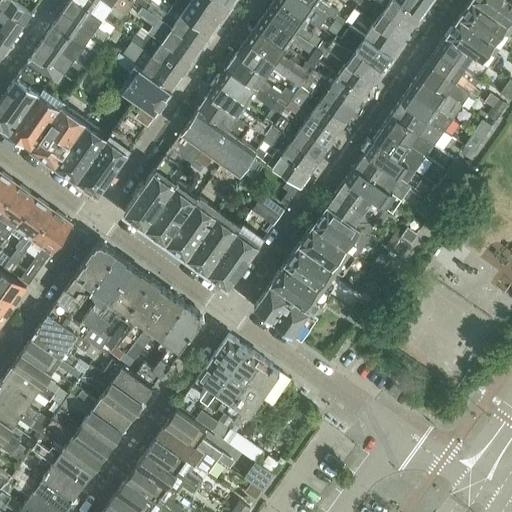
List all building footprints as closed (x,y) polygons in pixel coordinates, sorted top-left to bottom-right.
[(0,8),(0,41),(7,47),(32,12),(15,0),(0,0),(0,1),(0,7),(1,8),(0,8)] [(69,0),(63,9),(93,30),(102,16),(79,0),(69,0)] [(107,9),(121,19),(125,12),(107,0),(79,0),(102,16),(107,9)] [(107,0),(125,12),(133,0),(107,0)] [(176,0),(172,6),(211,33),(221,19),(193,0),(176,0)] [(193,0),(221,19),(230,5),(222,0),(193,0)] [(273,0),(266,10),(310,40),(313,37),(315,33),(311,30),(301,23),(306,17),(281,0),(273,0)] [(281,0),(306,17),(319,26),(326,17),(327,17),(330,13),(311,0),(281,0)] [(311,0),(330,13),(335,16),(338,10),(323,0),(311,0)] [(372,20),(402,41),(411,28),(370,0),(360,0),(359,2),(366,7),(376,14),(372,20)] [(370,0),(411,28),(421,15),(399,0),(386,0),(385,2),(383,0),(370,0)] [(399,0),(421,15),(431,0),(399,0)] [(470,0),(459,16),(495,41),(501,32),(506,35),(511,26),(507,23),(474,0),(470,0)] [(511,0),(474,0),(507,23),(511,16),(511,0)] [(147,9),(201,47),(211,33),(172,6),(168,12),(152,2),(147,9)] [(152,33),(191,61),(201,47),(147,9),(142,5),(137,13),(157,26),(152,33)] [(54,22),(83,43),(93,30),(63,9),(54,22)] [(290,39),(308,52),(314,43),(310,40),(266,10),(256,24),(286,44),(290,39)] [(477,56),(482,59),(488,50),(493,53),(500,44),(495,41),(459,16),(447,33),(477,56)] [(363,34),(393,54),(402,41),(372,20),(363,34)] [(45,36),(74,56),(83,43),(54,22),(45,36)] [(256,24),(247,38),(305,79),(309,73),(313,67),(315,64),(307,59),(302,66),(291,57),(290,59),(281,52),(286,44),(256,24)] [(351,45),(383,68),(393,54),(363,34),(350,24),(340,38),(351,45)] [(131,40),(181,75),(191,61),(152,33),(141,26),(131,40)] [(437,46),(481,77),(489,64),(482,59),(477,56),(447,33),(446,33),(437,46)] [(49,75),(57,80),(74,56),(45,36),(32,53),(47,63),(42,70),(49,75)] [(281,72),(300,86),(305,79),(247,38),(237,51),(267,72),(271,66),(281,73),(281,72)] [(345,60),(374,81),(383,68),(351,45),(348,48),(333,38),(326,47),(345,60)] [(121,53),(172,89),(181,75),(131,40),(121,53)] [(428,59),(477,94),(480,90),(475,86),(481,77),(437,46),(428,59)] [(118,86),(132,96),(155,112),(172,89),(121,53),(119,51),(114,58),(129,70),(118,86)] [(227,65),(285,106),(290,99),(295,92),(286,86),(281,92),(262,79),(267,72),(237,51),(227,65)] [(28,60),(42,70),(47,63),(32,53),(28,60)] [(419,73),(462,103),(468,95),(474,99),(477,94),(428,59),(419,73)] [(0,123),(9,130),(42,84),(49,75),(42,70),(28,60),(0,98),(0,123)] [(345,60),(336,72),(365,94),(374,81),(345,60)] [(267,115),(276,121),(281,112),(285,106),(227,65),(217,79),(247,100),(252,93),(273,107),(267,115)] [(313,67),(309,73),(356,107),(365,94),(336,72),(331,69),(326,76),(313,67)] [(318,99),(347,120),(356,107),(309,73),(305,79),(300,86),(299,86),(312,95),(318,99)] [(410,86),(453,116),(462,103),(419,73),(410,86)] [(250,124),(266,134),(272,125),(276,121),(267,115),(263,121),(242,107),(247,100),(217,79),(207,93),(250,124)] [(511,98),(511,97),(511,80),(510,79),(501,91),(511,98)] [(9,130),(31,146),(64,100),(42,84),(9,130)] [(293,96),(290,99),(338,133),(347,120),(318,99),(311,109),(309,106),(306,103),(312,95),(299,86),(295,92),(293,96)] [(400,99),(444,129),(453,116),(410,86),(400,99)] [(198,107),(241,138),(250,124),(207,93),(198,107)] [(76,178),(95,191),(100,190),(155,112),(132,96),(108,131),(76,178)] [(285,106),(281,112),(287,117),(292,110),(303,118),(299,125),(329,146),(338,133),(290,99),(285,106)] [(391,112),(435,143),(444,129),(400,99),(391,112)] [(31,146),(56,163),(88,117),(64,100),(31,146)] [(221,158),(237,170),(253,147),(241,138),(198,107),(182,130),(203,145),(212,152),(221,158)] [(276,121),(272,125),(282,133),(289,138),(319,159),(329,146),(299,125),(294,131),(293,128),(288,125),(292,120),(287,117),(281,112),(276,121)] [(382,125),(426,156),(435,143),(391,112),(382,125)] [(56,163),(76,178),(108,131),(88,117),(56,163)] [(474,131),(484,138),(492,125),(482,118),(474,131)] [(282,152),(310,172),(319,159),(289,138),(272,125),(266,134),(262,139),(272,146),(277,138),(284,143),(289,143),(282,152)] [(373,138),(416,169),(426,156),(382,125),(373,138)] [(180,152),(192,160),(196,155),(203,145),(182,130),(166,153),(175,160),(180,152)] [(465,143),(475,150),(484,138),(474,131),(465,143)] [(364,151),(407,182),(416,169),(373,138),(364,151)] [(460,152),(468,157),(473,150),(465,144),(460,152)] [(196,155),(202,160),(207,158),(212,152),(203,145),(196,155)] [(254,152),(301,185),(310,172),(282,152),(281,153),(276,149),(272,155),(258,146),(254,152)] [(397,187),(405,193),(411,184),(407,182),(364,151),(354,165),(393,192),(397,187)] [(127,214),(145,227),(175,185),(169,181),(181,164),(175,160),(166,153),(126,209),(127,214)] [(448,171),(456,177),(465,164),(456,157),(446,170),(448,171)] [(385,204),(391,209),(400,196),(393,192),(354,165),(346,177),(385,204)] [(0,210),(18,184),(11,179),(12,177),(3,170),(1,172),(0,171),(0,210)] [(438,184),(447,190),(456,177),(448,171),(438,184)] [(336,190),(375,218),(385,204),(346,177),(336,190)] [(0,234),(7,240),(12,232),(36,197),(29,192),(30,190),(21,183),(19,185),(18,184),(0,210),(0,229),(0,230),(0,234)] [(440,201),(447,190),(437,183),(430,193),(440,201)] [(145,227),(165,242),(195,200),(175,185),(145,227)] [(256,196),(260,191),(254,187),(250,192),(256,196)] [(358,226),(366,231),(375,218),(336,190),(326,204),(358,226)] [(252,208),(273,224),(284,208),(263,193),(252,208)] [(4,266),(10,270),(25,249),(54,209),(47,204),(48,203),(39,196),(37,197),(36,197),(12,232),(20,239),(16,246),(18,247),(4,266)] [(165,242),(186,257),(216,214),(195,200),(165,242)] [(345,246),(353,252),(359,242),(351,236),(358,226),(326,204),(313,223),(345,246)] [(20,277),(29,283),(72,222),(65,217),(66,216),(56,209),(55,210),(54,209),(25,249),(35,255),(20,277)] [(186,257),(207,271),(237,229),(216,214),(186,257)] [(332,265),(340,271),(346,262),(353,252),(345,246),(313,223),(299,242),(332,265)] [(401,237),(410,243),(418,231),(408,224),(400,236),(401,237)] [(207,271),(228,287),(258,244),(237,229),(207,271)] [(392,250),(401,256),(410,243),(401,237),(392,250)] [(71,317),(91,289),(117,252),(102,241),(96,242),(48,311),(66,324),(71,317)] [(317,285),(326,291),(330,285),(322,279),(332,265),(299,242),(285,262),(317,285)] [(385,249),(374,262),(387,272),(397,259),(385,249)] [(83,336),(92,323),(134,264),(117,252),(91,289),(99,295),(84,317),(80,324),(71,317),(66,324),(83,336)] [(270,282),(311,311),(316,305),(308,299),(317,285),(285,262),(270,282)] [(92,323),(102,329),(117,308),(124,313),(151,277),(134,264),(92,323)] [(0,293),(14,304),(27,286),(0,267),(0,293)] [(118,342),(126,348),(168,289),(151,277),(124,313),(133,320),(118,342)] [(254,305),(301,339),(318,316),(311,311),(270,282),(254,305)] [(126,348),(135,354),(151,332),(158,338),(185,301),(168,289),(126,348)] [(0,319),(2,321),(14,304),(0,293),(0,319)] [(136,369),(154,383),(201,317),(200,312),(185,301),(158,338),(136,369)] [(78,346),(94,357),(101,349),(83,336),(66,324),(48,311),(42,321),(78,346)] [(32,335),(84,372),(88,366),(78,359),(80,357),(74,352),(78,346),(42,321),(32,335)] [(199,393),(208,399),(246,345),(229,333),(198,375),(207,382),(199,393)] [(58,363),(79,378),(80,377),(84,372),(32,335),(23,349),(53,370),(58,363)] [(208,399),(225,411),(263,357),(246,345),(208,399)] [(54,391),(66,400),(70,394),(47,378),(53,370),(23,349),(13,362),(54,391)] [(225,411),(242,423),(280,369),(263,357),(225,411)] [(103,372),(142,400),(152,386),(113,358),(103,372)] [(36,391),(49,399),(54,391),(13,362),(3,376),(32,396),(36,391)] [(102,393),(132,414),(142,400),(103,372),(90,363),(88,366),(84,372),(80,377),(87,382),(94,372),(100,376),(98,379),(108,386),(102,393)] [(0,380),(0,394),(46,427),(47,425),(51,420),(27,403),(32,396),(3,376),(0,380)] [(396,396),(402,388),(393,382),(388,391),(396,396)] [(71,391),(122,427),(132,414),(102,393),(98,400),(76,384),(71,391)] [(83,420),(113,441),(122,427),(71,391),(70,394),(66,400),(62,405),(68,409),(73,402),(79,406),(88,413),(83,420)] [(18,417),(41,434),(46,427),(0,394),(0,414),(13,424),(18,417)] [(52,419),(102,455),(113,441),(83,420),(78,428),(69,421),(62,417),(68,409),(62,405),(52,419)] [(166,422),(217,458),(222,452),(201,436),(206,428),(176,407),(166,422)] [(0,435),(16,447),(16,446),(21,440),(9,431),(13,424),(0,414),(0,435)] [(204,423),(213,429),(217,423),(208,416),(204,423)] [(253,440),(220,418),(217,423),(213,429),(245,452),(253,440)] [(63,448),(92,469),(102,455),(52,419),(51,420),(47,425),(69,441),(63,448)] [(156,437),(196,464),(208,472),(217,458),(166,422),(156,437)] [(0,444),(22,460),(27,454),(16,446),(16,447),(0,435),(0,444)] [(146,450),(198,486),(203,479),(191,470),(196,464),(156,437),(146,450)] [(38,451),(82,483),(92,469),(63,448),(58,455),(37,440),(32,447),(38,451)] [(256,460),(264,448),(253,440),(245,452),(256,460)] [(198,486),(146,450),(137,463),(178,492),(183,485),(194,493),(198,486)] [(43,476),(72,497),(82,483),(38,451),(36,454),(42,459),(40,462),(49,469),(43,476)] [(126,477),(176,511),(179,511),(183,507),(173,499),(178,492),(137,463),(126,477)] [(271,478),(252,464),(244,476),(263,489),(271,478)] [(0,476),(7,482),(12,475),(0,466),(0,476)] [(12,475),(62,511),(72,497),(43,476),(39,482),(18,467),(12,475)] [(24,504),(35,511),(61,511),(62,511),(12,475),(7,482),(2,489),(8,493),(14,485),(29,496),(24,504)] [(176,511),(126,477),(116,491),(146,511),(176,511)] [(0,507),(6,511),(35,511),(24,504),(23,503),(18,509),(4,499),(8,493),(2,489),(1,489),(0,490),(0,507)] [(106,504),(117,511),(146,511),(116,491),(106,504)] [(232,509),(235,511),(246,511),(250,507),(240,499),(232,509)]
